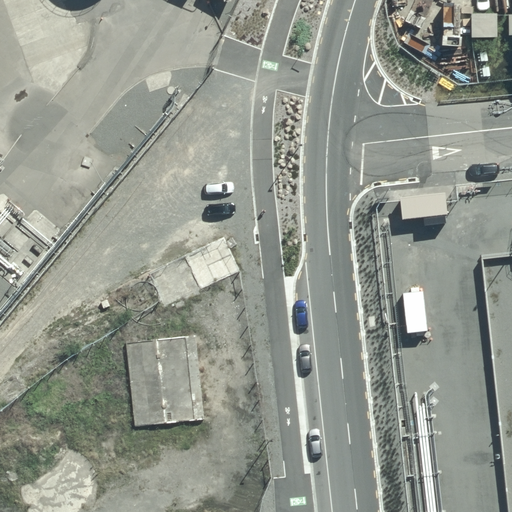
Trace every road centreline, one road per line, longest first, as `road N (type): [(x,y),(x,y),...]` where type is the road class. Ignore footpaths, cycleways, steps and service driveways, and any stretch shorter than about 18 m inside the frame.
road 1 (unclassified): [(327,141),(358,511)]
road 2 (unclassified): [(327,141),(511,127)]
road 3 (unclassified): [(354,0),(327,141)]
